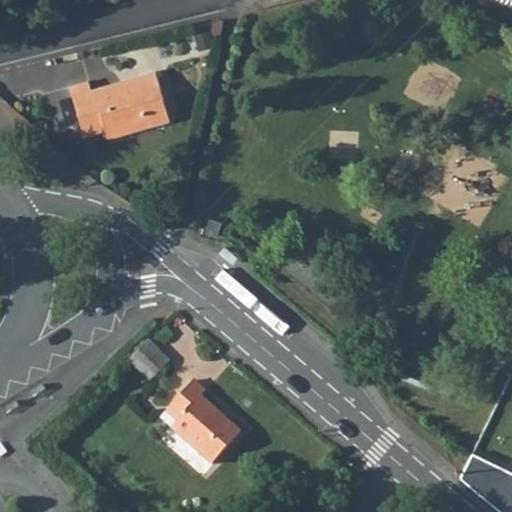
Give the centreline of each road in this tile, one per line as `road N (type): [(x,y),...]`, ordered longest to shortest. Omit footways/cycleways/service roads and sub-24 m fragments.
road 1 (residential): [(457,511),(207,298)]
road 2 (residential): [(0,45),(172,0)]
road 3 (tertiary): [(0,359),(27,312),(33,264),(6,196)]
road 4 (residential): [(207,298),(142,234),(80,203)]
